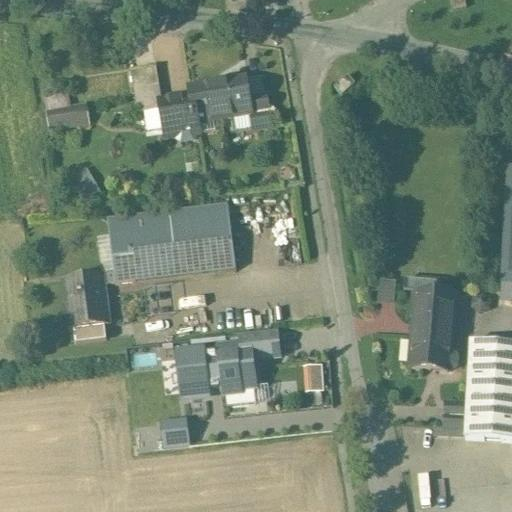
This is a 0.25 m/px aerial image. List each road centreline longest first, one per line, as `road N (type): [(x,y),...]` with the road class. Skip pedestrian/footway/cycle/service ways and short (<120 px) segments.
road 1 (residential): [(379,511),(306,82),(309,31)]
road 2 (residential): [(0,2),(309,31)]
road 3 (residential): [(378,42),(511,74)]
